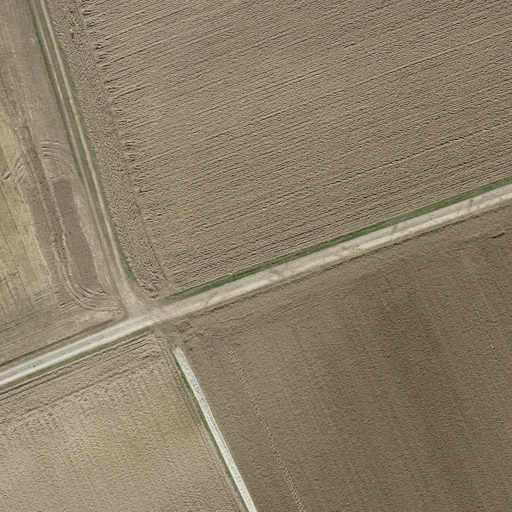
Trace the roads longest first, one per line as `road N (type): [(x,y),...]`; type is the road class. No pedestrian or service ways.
road 1 (track): [(0,382),(511,191)]
road 2 (track): [(136,325),(41,0)]
